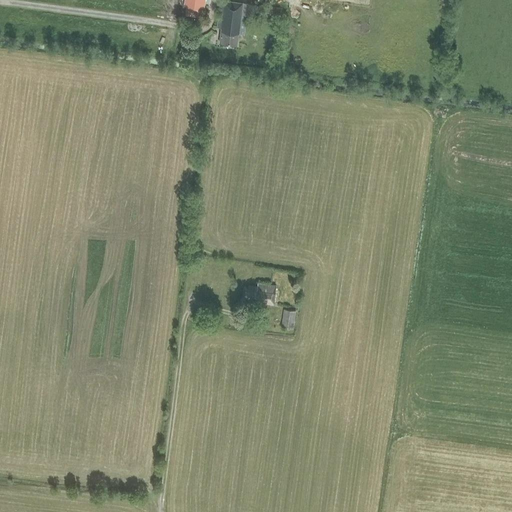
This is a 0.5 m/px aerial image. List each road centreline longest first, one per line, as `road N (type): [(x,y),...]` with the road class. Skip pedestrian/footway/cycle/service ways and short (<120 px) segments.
road 1 (track): [(160,511),(192,301)]
road 2 (track): [(177,22),(0,2)]
